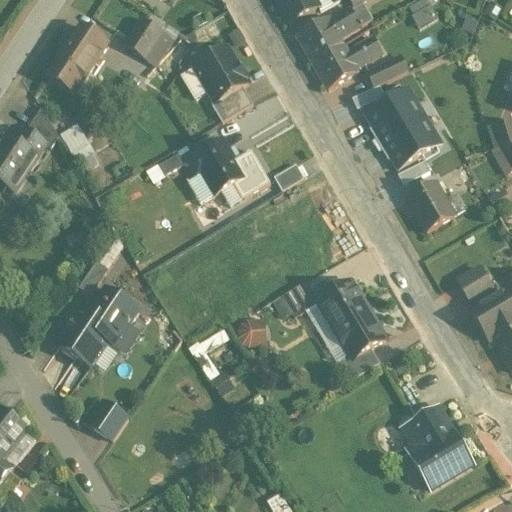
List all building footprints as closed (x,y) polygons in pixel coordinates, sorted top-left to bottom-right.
[(272,0),(273,0),(274,0),(290,26),(289,27),(290,28),(320,11),(313,0),(272,0)] [(371,0),(348,0),(354,10),(362,6),(372,0),(371,0)] [(425,0),(410,9),(421,29),(439,19),(428,0),(425,0)] [(354,10),(351,13),(360,28),(361,30),(372,23),(362,6),(354,10)] [(328,22),(299,40),(314,66),(343,48),(339,41),(360,28),(351,13),(330,25),(328,22)] [(173,43),(143,23),(125,49),(156,69),(165,56),(173,43)] [(107,46),(80,28),(73,40),(99,58),(107,46)] [(185,39),(180,35),(173,43),(165,56),(174,62),(180,73),(201,61),(194,50),(185,39)] [(99,58),(73,40),(47,78),(74,96),(99,58)] [(372,41),(348,56),(357,71),(381,57),(372,41)] [(343,48),(314,66),(329,91),(358,74),(357,71),(348,56),(343,48)] [(227,51),(195,70),(200,79),(198,80),(200,82),(201,82),(215,105),(215,106),(242,90),(248,86),(227,51)] [(400,60),(368,75),(375,91),(407,76),(400,60)] [(385,100),(380,89),(355,101),(360,112),(385,100)] [(242,90),(215,106),(215,105),(211,107),(222,126),(253,108),(242,90)] [(442,148),(409,93),(365,118),(372,131),(370,132),(388,164),(391,162),(398,174),(442,148)] [(41,112),(27,134),(47,147),(47,149),(51,152),(59,140),(41,112)] [(511,124),(495,129),(501,150),(511,146),(511,124)] [(75,129),(61,138),(70,152),(84,143),(75,129)] [(17,145),(8,139),(0,151),(0,185),(1,186),(4,182),(18,191),(47,149),(47,147),(27,134),(25,133),(17,145)] [(234,164),(222,145),(223,144),(222,143),(187,164),(197,180),(202,177),(214,198),(213,198),(214,199),(233,188),(245,181),(244,180),(243,181),(234,164)] [(511,146),(501,150),(511,167),(511,146)] [(433,181),(459,168),(451,152),(425,164),(433,181)] [(251,154),(234,164),(243,181),(244,180),(245,181),(233,188),(242,203),(270,187),(251,154)] [(178,158),(159,169),(165,179),(184,168),(178,158)] [(430,176),(425,165),(401,177),(406,188),(430,176)] [(296,168),(274,180),(282,194),(304,181),(296,168)] [(435,185),(408,200),(427,235),(454,220),(435,185)] [(117,241),(99,267),(108,273),(123,251),(117,241)] [(99,267),(96,265),(78,291),(90,299),(108,273),(99,267)] [(480,271),(459,284),(471,306),(493,293),(480,271)] [(306,284),(281,300),(295,322),(314,310),(309,302),(315,299),(306,284)] [(386,344),(351,286),(318,306),(349,358),(353,364),(371,353),(386,344)] [(84,329),(108,344),(113,347),(112,349),(113,350),(138,313),(107,292),(90,317),(91,318),(84,329)] [(511,299),(509,294),(473,316),(489,343),(493,341),(492,340),(511,328),(511,299)] [(225,295),(207,298),(209,311),(227,307),(225,295)] [(241,350),(269,348),(268,320),(240,322),(241,350)] [(108,344),(84,329),(76,324),(58,349),(84,367),(90,358),(95,362),(108,344)] [(511,328),(492,340),(493,341),(511,373),(511,328)] [(371,353),(353,364),(349,358),(337,365),(342,375),(348,372),(354,382),(380,367),(371,353)] [(128,422),(103,405),(88,428),(113,445),(128,422)] [(0,468),(25,437),(27,434),(0,413),(0,468)] [(428,451),(410,461),(430,495),(474,469),(454,435),(449,438),(434,413),(413,425),(428,451)] [(25,437),(0,468),(8,474),(10,476),(35,445),(25,437)] [(0,483),(0,511),(22,484),(10,476),(8,474),(0,483)]
